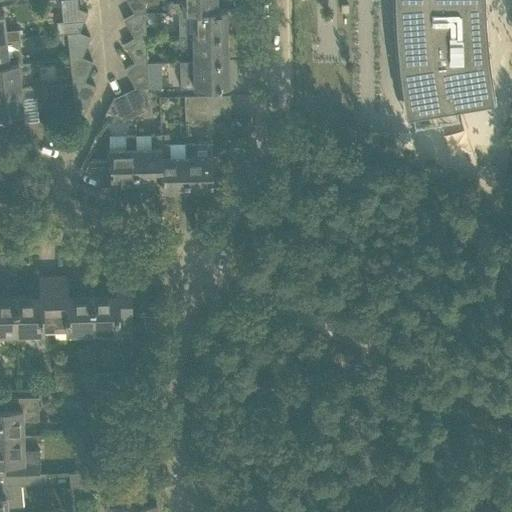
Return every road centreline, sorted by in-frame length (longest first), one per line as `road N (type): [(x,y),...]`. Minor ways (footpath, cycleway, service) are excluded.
road 1 (track): [(511,405),(204,269)]
road 2 (residential): [(204,269),(265,132),(273,0)]
road 3 (residential): [(190,511),(169,416),(172,369),(204,269)]
road 4 (residential): [(204,269),(0,176)]
